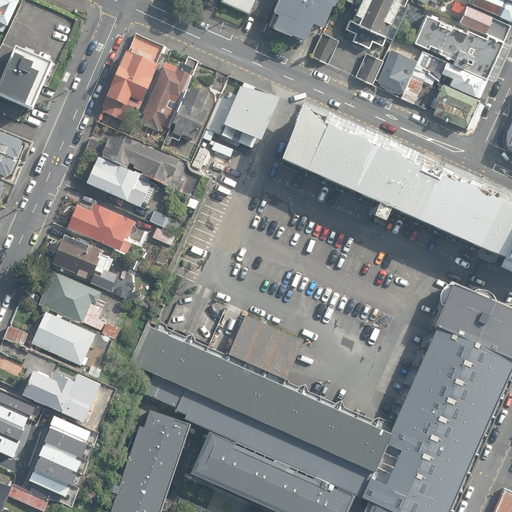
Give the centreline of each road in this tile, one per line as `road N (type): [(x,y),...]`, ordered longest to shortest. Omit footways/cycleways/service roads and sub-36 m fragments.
road 1 (secondary): [(478,159),(123,3)]
road 2 (residential): [(0,288),(123,3)]
road 3 (unknown): [(316,326),(308,376),(334,388),(353,382),(374,351)]
